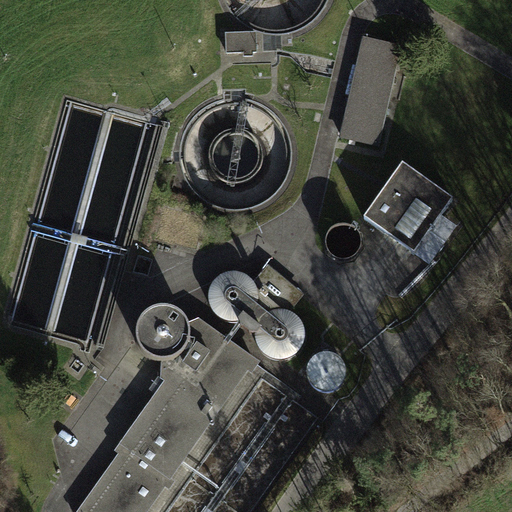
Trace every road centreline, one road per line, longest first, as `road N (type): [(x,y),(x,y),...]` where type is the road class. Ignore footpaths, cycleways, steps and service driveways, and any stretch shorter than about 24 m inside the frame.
road 1 (residential): [(286,511),(511,221)]
road 2 (track): [(511,430),(408,511)]
